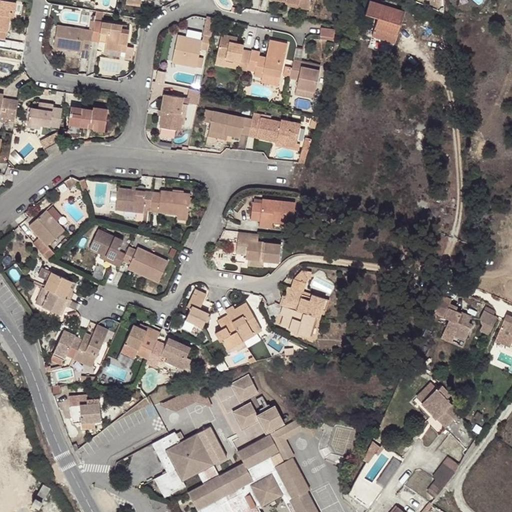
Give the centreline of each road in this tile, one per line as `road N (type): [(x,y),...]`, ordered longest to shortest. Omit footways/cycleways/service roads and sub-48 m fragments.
road 1 (tertiary): [(90,511),(28,363),(0,318)]
road 2 (residential): [(36,0),(32,60),(40,71),(139,93)]
road 3 (residential): [(0,212),(63,160),(129,158)]
road 4 (residential): [(190,266),(265,285),(293,258),(310,256)]
road 5 (residential): [(190,266),(166,308),(116,292),(92,307)]
road 6 (residential): [(139,93),(151,30),(170,11),(204,3)]
